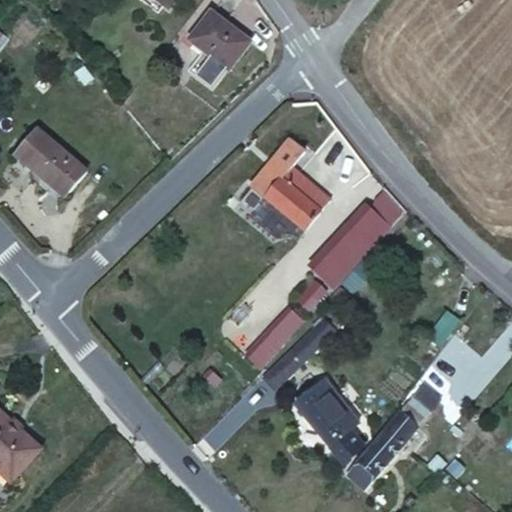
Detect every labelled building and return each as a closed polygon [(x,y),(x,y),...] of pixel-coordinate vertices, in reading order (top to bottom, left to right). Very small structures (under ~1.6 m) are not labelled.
[(214,4),(196,34),(232,60),(253,30),(214,4)] [(85,174),(38,137),(18,162),(64,200),(85,174)] [(303,235),(331,204),(294,169),(307,154),(293,141),(251,186),(303,235)] [(390,185),(378,197),(399,218),(411,205),(390,185)] [(330,248),(351,269),(399,218),(378,197),(330,248)] [(312,280),(296,302),(312,314),(328,291),(312,280)] [(289,306),(266,330),(283,347),(306,323),(289,306)] [(327,318),(268,373),(280,387),(340,333),(327,318)] [(335,375),(300,401),(351,465),(366,447),(354,430),(368,420),(335,375)] [(422,398),(351,472),(367,485),(437,412),(422,398)] [(0,414),(0,470),(12,482),(40,450),(0,414)] [(494,511),(473,493),(462,506),(469,511),(494,511)]
